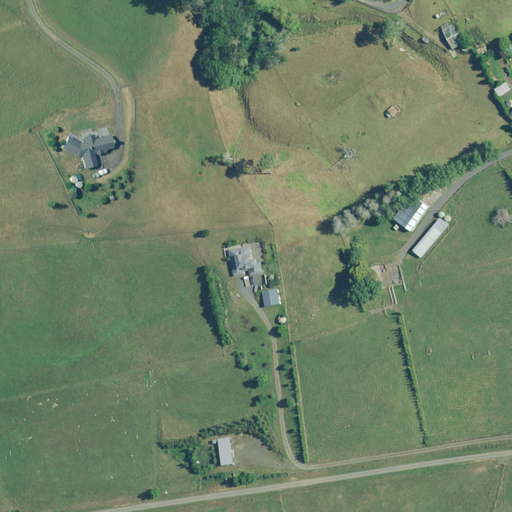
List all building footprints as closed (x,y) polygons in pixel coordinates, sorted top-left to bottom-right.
[(448,12),(446,8),(435,15),(437,19),(448,12)] [(446,39),(458,33),(453,22),(450,24),(448,21),(440,26),(446,39)] [(458,33),(446,39),(451,49),(458,46),(456,40),(461,38),(458,33)] [(478,55),(487,51),(484,45),(475,49),(478,55)] [(510,89),(505,82),(493,90),(498,97),(510,89)] [(398,111),(393,105),(387,110),(392,116),(398,111)] [(107,126),(98,129),(98,130),(92,132),(90,128),(80,131),(81,135),(76,136),(69,132),(60,148),(76,157),(81,156),(84,169),(97,165),(94,155),(103,154),(102,151),(115,148),(112,134),(109,135),(107,126)] [(73,174),(68,179),(77,190),(83,185),(73,174)] [(410,192),(391,217),(410,231),(429,205),(410,192)] [(436,214),(439,217),(411,250),(421,258),(453,218),(441,208),(436,214)] [(261,241),(225,246),(226,258),(233,258),(236,275),(247,274),(246,270),(252,270),(252,276),(266,274),(261,241)] [(279,288),(263,291),(266,307),(282,304),(279,288)] [(239,354),(236,356),(256,403),(259,402),(239,354)]
